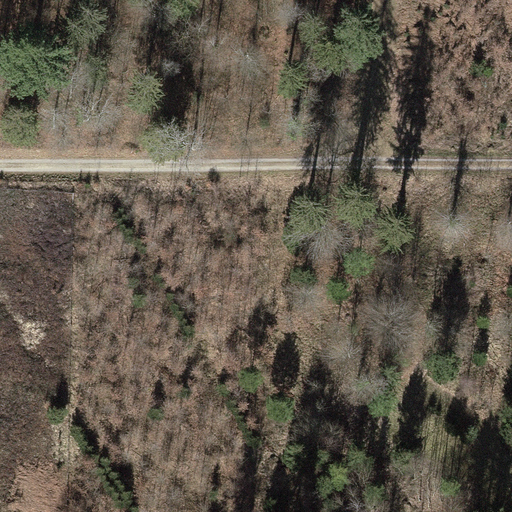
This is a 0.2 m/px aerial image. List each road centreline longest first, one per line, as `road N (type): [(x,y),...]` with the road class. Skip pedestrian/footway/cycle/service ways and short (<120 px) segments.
road 1 (track): [(0,166),(511,166)]
road 2 (track): [(386,0),(346,166)]
